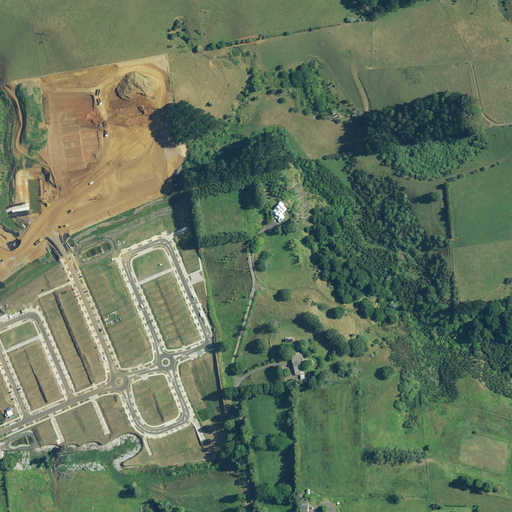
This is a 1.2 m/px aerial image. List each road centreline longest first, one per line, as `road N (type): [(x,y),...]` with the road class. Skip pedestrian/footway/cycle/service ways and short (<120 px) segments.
road 1 (residential): [(162,355),(124,263),(154,242),(169,246),(210,344)]
road 2 (residential): [(115,206),(155,190),(164,170),(150,98),(138,92),(99,100)]
road 3 (residential): [(124,390),(144,429),(179,423),(185,409),(169,370)]
road 4 (residential): [(0,326),(36,317),(72,401)]
road 5 (residential): [(67,257),(115,373)]
